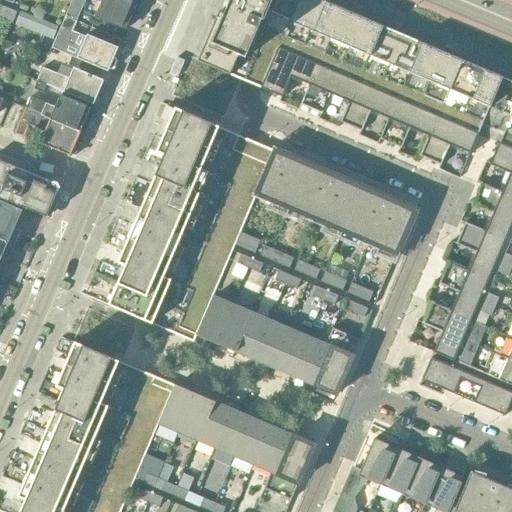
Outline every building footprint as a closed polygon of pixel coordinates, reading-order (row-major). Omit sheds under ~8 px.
[(132,13),(136,3),(127,0),(73,0),(66,16),(77,21),(86,0),(96,0),(103,3),(97,17),(126,29),(127,26),(132,25),(135,18),(132,13)] [(261,88),(261,87),(279,48),(318,64),(357,81),(397,98),(437,115),(478,133),(500,142),(511,147),(511,75),(334,0),(229,0),(223,14),(219,12),(198,60),(261,88)] [(0,3),(0,16),(14,21),(18,11),(0,3)] [(58,27),(21,12),(16,25),(53,40),(58,27)] [(77,21),(66,16),(62,26),(52,47),(78,58),(108,71),(109,69),(113,68),(117,60),(115,56),(118,47),(88,35),(87,37),(73,31),(77,21)] [(309,84),(318,64),(279,48),(261,87),(282,96),(291,76),(309,84)] [(46,84),(47,85),(64,92),(94,104),(98,95),(102,93),(105,87),(103,83),(104,80),(74,68),(74,69),(61,64),(57,73),(44,67),(38,81),(46,84)] [(357,81),(318,64),(309,84),(310,84),(302,104),(322,113),(330,93),(349,101),(357,81)] [(38,81),(34,89),(43,92),(46,84),(38,81)] [(370,110),(389,118),(397,98),(357,81),(349,101),(350,101),(341,121),(361,130),(370,110)] [(26,108),(80,132),(84,122),(89,124),(94,112),(89,110),(90,107),(61,95),(56,107),(31,97),(26,108)] [(410,127),(428,135),(437,115),(397,98),(389,118),(381,138),(401,147),(410,127)] [(76,141),(80,132),(26,108),(15,133),(24,136),(28,127),(27,127),(29,124),(45,131),(40,143),(70,155),(71,153),(75,155),(81,143),(76,141)] [(208,149),(218,127),(211,124),(175,109),(166,130),(208,149)] [(437,115),(428,135),(429,135),(420,155),(441,164),(450,144),(469,153),(478,133),(437,115)] [(193,341),(212,295),(263,176),(274,151),(218,127),(208,149),(200,169),(207,172),(207,173),(198,194),(189,215),(180,236),(171,257),(163,277),(170,280),(170,281),(161,302),(152,323),(193,341)] [(157,151),(207,173),(207,172),(200,169),(208,149),(166,130),(157,151)] [(511,147),(500,142),(490,164),(511,172),(503,191),(511,194),(511,147)] [(207,173),(157,151),(164,154),(155,175),(198,194),(207,173)] [(258,194),(285,206),(304,163),(276,151),(258,194)] [(0,197),(27,208),(47,217),(58,189),(56,184),(0,161),(0,197)] [(331,175),(304,163),(285,206),(313,218),(331,175)] [(189,215),(198,194),(155,175),(146,196),(189,215)] [(359,187),(331,175),(313,218),(341,230),(359,187)] [(486,230),(505,239),(511,222),(511,194),(503,191),(502,192),(482,183),(474,203),(494,212),(486,230)] [(368,242),(387,199),(359,187),(341,230),(368,242)] [(180,236),(189,215),(146,196),(137,217),(180,236)] [(26,211),(27,208),(0,197),(0,238),(15,245),(21,232),(17,230),(25,211),(26,211)] [(387,199),(368,242),(396,253),(414,211),(387,199)] [(128,238),(171,257),(180,236),(137,217),(128,238)] [(505,239),(486,230),(485,232),(466,223),(457,243),(477,252),(469,270),(488,278),(505,239)] [(255,253),(259,243),(261,241),(241,232),(236,244),(255,253)] [(9,260),(15,245),(0,238),(0,269),(5,258),(9,260)] [(163,277),(171,257),(128,238),(119,259),(170,281),(170,280),(163,277)] [(265,246),(261,255),(290,267),(294,258),(265,246)] [(247,266),(250,257),(242,253),(238,263),(247,266)] [(502,262),(511,266),(511,256),(506,253),(502,262)] [(264,263),(250,257),(247,266),(260,272),(264,263)] [(170,281),(119,259),(118,262),(126,265),(118,284),(161,302),(170,281)] [(298,260),(294,269),(317,279),(320,270),(298,260)] [(458,291),(451,309),(471,318),(488,278),(469,270),(469,271),(449,262),(440,283),(458,291)] [(508,275),(511,266),(502,262),(498,271),(508,275)] [(285,283),(289,274),(279,269),(275,279),(285,283)] [(325,272),(321,281),(343,290),(347,281),(325,272)] [(302,279),(289,274),(285,283),(298,288),(302,279)] [(352,283),(348,292),(370,302),(374,292),(352,283)] [(109,305),(152,323),(161,302),(118,284),(109,305)] [(323,299),(327,290),(317,286),(313,295),(323,299)] [(339,295),(327,290),(323,299),(335,304),(339,295)] [(485,302),(495,306),(498,297),(489,293),(485,302)] [(197,334),(214,342),(231,303),(212,295),(193,341),(194,342),(197,334)] [(369,308),(347,298),(343,308),(365,317),(369,308)] [(491,315),(495,306),(485,302),(481,311),(491,315)] [(233,350),(250,311),(231,303),(214,342),(233,350)] [(454,359),(471,318),(451,309),(451,310),(431,303),(423,323),(443,331),(434,351),(454,359)] [(252,358),(269,319),(250,311),(233,350),(252,358)] [(272,366),(288,328),(269,319),(252,358),(272,366)] [(322,369),(315,385),(337,394),(360,339),(333,327),(326,344),(317,366),(322,369)] [(291,374),(307,336),(288,328),(272,366),(291,374)] [(468,341),(478,346),(481,337),(471,333),(468,341)] [(310,383),(317,366),(326,344),(307,336),(291,374),(310,383)] [(470,365),(478,346),(468,341),(459,361),(470,365)] [(75,343),(66,365),(108,383),(118,361),(75,343)] [(511,398),(511,392),(431,358),(422,379),(505,415),(511,398)] [(511,384),(511,360),(507,359),(499,379),(511,384)] [(119,511),(174,385),(118,361),(108,383),(99,403),(107,406),(107,407),(98,428),(89,449),(80,470),(71,491),(62,511),(65,511),(119,511)] [(99,403),(108,383),(66,365),(57,385),(107,407),(107,406),(99,403)] [(310,383),(315,385),(322,369),(317,366),(310,383)] [(55,409),(98,428),(107,407),(57,385),(57,386),(64,389),(55,409)] [(178,431),(194,393),(176,385),(159,423),(178,431)] [(213,401),(194,393),(178,431),(197,439),(213,401)] [(232,409),(213,401),(197,439),(215,447),(232,409)] [(89,449),(98,428),(55,409),(46,430),(89,449)] [(251,417),(232,409),(215,447),(234,455),(251,417)] [(253,463),(269,425),(251,417),(234,455),(253,463)] [(272,471),(281,449),(288,433),(269,425),(253,463),(272,471)] [(80,470),(89,449),(46,430),(37,451),(80,470)] [(286,452),(294,435),(288,433),(281,449),(286,452)] [(315,444),(294,435),(286,452),(281,449),(272,471),(264,488),(291,500),(315,444)] [(381,485),(397,448),(398,444),(388,440),(386,443),(374,438),(361,470),(353,466),(341,493),(353,498),(367,479),(381,485)] [(408,453),(397,448),(381,485),(403,495),(419,457),(420,454),(410,450),(408,453)] [(28,473),(71,491),(80,470),(37,451),(28,473)] [(431,462),(419,457),(403,495),(425,504),(441,466),(442,463),(432,459),(431,462)] [(453,471),(441,466),(425,504),(444,511),(446,511),(464,472),(454,468),(453,471)] [(482,511),(495,482),(485,478),(486,474),(475,471),(474,472),(471,472),(454,511),(482,511)] [(65,511),(62,511),(71,491),(28,473),(19,494),(62,511),(65,511)] [(151,475),(148,473),(144,482),(154,487),(158,478),(151,475)] [(183,473),(178,486),(189,491),(194,477),(183,473)] [(173,495),(177,485),(167,481),(163,490),(173,495)] [(509,511),(511,508),(511,485),(507,484),(506,487),(495,482),(482,511),(509,511)] [(178,486),(177,485),(173,495),(185,500),(189,491),(178,486)] [(137,497),(146,501),(150,491),(141,488),(137,497)] [(164,497),(150,491),(146,501),(160,506),(164,497)] [(62,511),(19,494),(18,496),(26,499),(20,511),(62,511)] [(210,511),(214,501),(204,497),(200,506),(210,511)] [(223,511),(226,507),(214,501),(210,511),(213,511),(223,511)]
